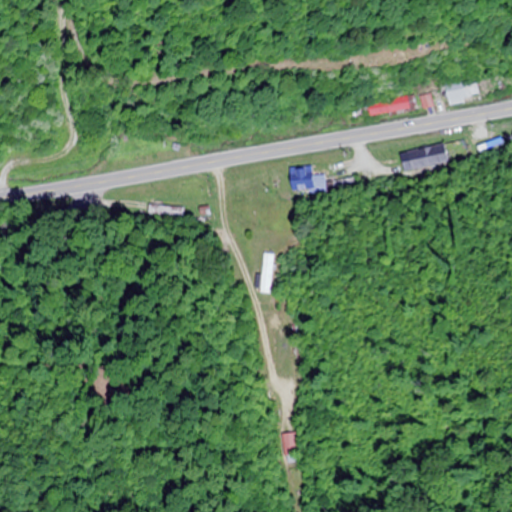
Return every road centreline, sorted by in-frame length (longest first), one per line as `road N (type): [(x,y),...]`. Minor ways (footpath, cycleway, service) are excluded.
road 1 (primary): [(511,89),(0,183)]
road 2 (residential): [(0,230),(68,209),(129,162)]
